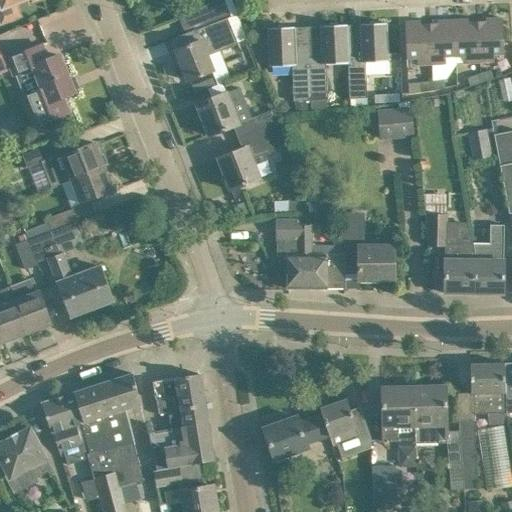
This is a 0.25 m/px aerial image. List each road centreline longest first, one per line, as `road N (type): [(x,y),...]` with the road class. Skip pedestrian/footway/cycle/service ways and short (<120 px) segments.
road 1 (residential): [(215,320),(101,0)]
road 2 (residential): [(215,320),(511,325)]
road 3 (residential): [(215,320),(128,339),(0,398)]
road 4 (residential): [(248,511),(215,320)]
